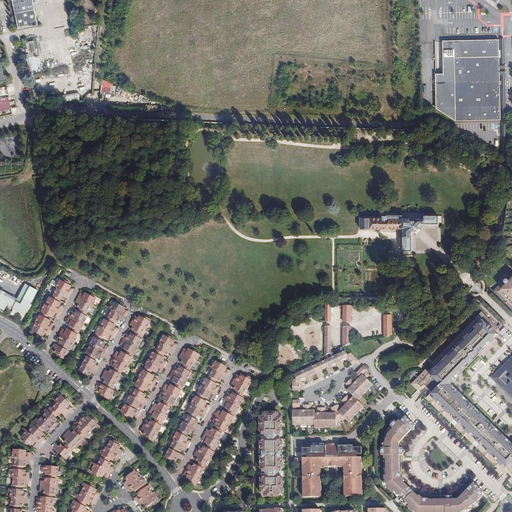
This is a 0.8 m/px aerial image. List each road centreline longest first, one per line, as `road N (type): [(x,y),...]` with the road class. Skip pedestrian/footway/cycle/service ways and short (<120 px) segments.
road 1 (unclassified): [(455,134),(424,125),(46,112),(0,123)]
road 2 (residential): [(397,340),(373,355),(372,370),(509,504)]
road 3 (residential): [(196,501),(226,481),(261,393),(275,399),(271,408)]
road 4 (residential): [(91,397),(37,454),(32,511)]
road 5 (residential): [(234,367),(172,483)]
road 6 (track): [(385,0),(389,124)]
